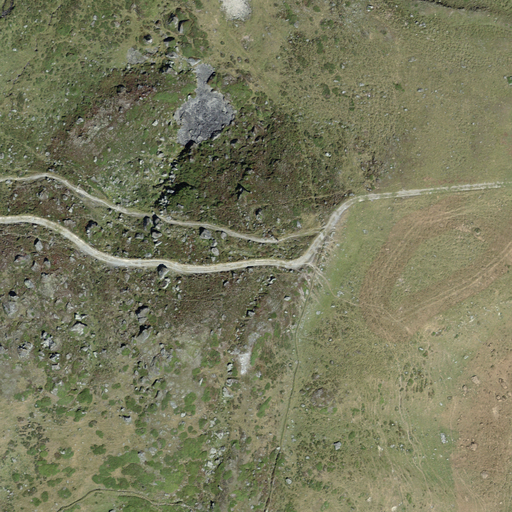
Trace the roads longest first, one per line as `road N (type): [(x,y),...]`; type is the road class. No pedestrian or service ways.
road 1 (track): [(0,218),(42,223),(122,264),(181,270),(300,262),(325,230)]
road 2 (track): [(325,230),(359,197),(511,181)]
